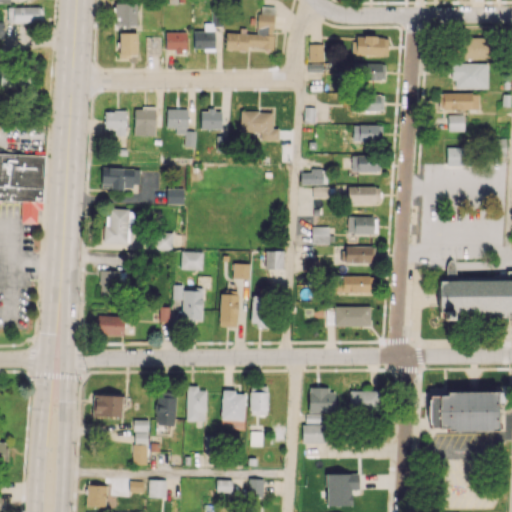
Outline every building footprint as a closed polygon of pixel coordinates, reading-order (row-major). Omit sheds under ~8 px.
[(136,25),(136,1),(114,1),(114,25),(136,25)] [(7,22),(42,22),(41,6),(7,6),(7,22)] [(273,6),(258,6),(257,33),(245,33),(245,31),(225,30),(225,49),(246,50),(246,47),(272,48),(273,6)] [(164,49),(174,49),(173,51),(186,52),(186,31),(165,31),(164,49)] [(136,55),(136,32),(118,32),(118,54),(136,55)] [(355,54),(386,55),(387,36),(355,35),(355,54)] [(145,54),(159,54),(159,36),(145,36),(145,54)] [(487,37),(458,37),(459,58),(487,58),(487,37)] [(307,61),(323,61),(323,43),(307,43),(307,61)] [(350,63),(351,80),(384,79),(384,62),(350,63)] [(487,62),(452,63),(452,88),(487,88),(487,62)] [(478,109),(478,92),(442,92),(441,109),(478,109)] [(383,94),(358,93),(357,111),(382,112),(383,94)] [(314,123),(314,107),(304,106),(303,122),(314,123)] [(133,107),(133,135),(154,135),(154,107),(133,107)] [(187,108),(166,108),(166,127),(174,127),(174,133),(184,134),(184,145),(194,146),(194,130),(186,130),(187,108)] [(200,129),(221,128),(221,109),(199,109),(200,129)] [(104,110),(103,129),(114,129),(114,135),(124,135),(125,111),(104,110)] [(277,139),(277,128),(272,128),(272,111),(239,110),(239,131),(259,132),(259,139),(277,139)] [(463,131),(463,114),(447,115),(447,131),(463,131)] [(381,124),(352,124),(352,140),(381,139),(381,124)] [(446,165),(462,165),(462,146),(446,147),(446,165)] [(0,173),(0,200),(20,201),(20,222),(36,222),(36,210),(42,210),(43,154),(0,153),(0,173)] [(350,171),(379,171),(379,154),(350,155),(350,171)] [(139,184),(139,168),(101,167),(100,188),(131,189),(131,184),(139,184)] [(321,184),(322,168),(309,167),(309,172),(299,171),(299,183),(321,184)] [(346,202),(379,202),(379,186),(347,185),(346,202)] [(311,186),(312,197),(328,197),(328,186),(311,186)] [(183,204),(183,188),(166,188),(166,204),(183,204)] [(128,208),(105,208),(104,242),(127,243),(128,208)] [(372,233),(373,216),(346,216),(346,233),(372,233)] [(327,243),(327,226),(310,226),(310,243),(327,243)] [(154,249),(171,249),(172,232),(154,232),(154,249)] [(373,246),(344,245),(344,262),(373,262),(373,246)] [(332,246),(319,246),(318,273),(332,273),(332,246)] [(179,269),(201,269),(202,251),(180,250),(179,269)] [(264,268),(282,268),(283,250),(265,250),(264,268)] [(249,278),(249,263),(232,262),(232,277),(249,278)] [(120,298),(121,270),(99,270),(99,298),(120,298)] [(437,280),(437,317),(450,317),(450,313),(511,312),(511,270),(506,271),(506,279),(437,280)] [(330,293),(371,292),(371,275),(329,276),(330,293)] [(172,299),(181,299),(181,284),(171,284),(172,299)] [(202,286),(182,286),(181,319),(201,319),(202,286)] [(219,291),(218,326),(236,326),(237,291),(219,291)] [(264,325),(265,297),(251,296),(250,324),(264,325)] [(333,305),(333,325),(369,325),(369,306),(333,305)] [(96,334),(122,335),(123,315),(96,314),(96,334)] [(205,390),(197,389),(197,385),(185,385),(185,421),(205,421),(205,390)] [(494,391),(445,391),(445,395),(428,395),(428,429),(494,429),(495,403),(505,403),(505,385),(494,385),(494,391)] [(267,386),(249,386),(249,414),(266,414),(267,386)] [(334,388),(307,389),(307,413),(334,412),(334,388)] [(221,390),(220,419),(243,420),(244,391),(221,390)] [(377,410),(378,390),(349,390),(348,410),(377,410)] [(175,393),(155,392),(154,424),(174,425),(175,393)] [(121,416),(121,394),(93,393),(93,416),(121,416)] [(133,443),(147,443),(147,419),(133,418),(133,443)] [(301,442),(325,442),(325,423),(301,424),(301,442)] [(146,464),(145,444),(131,444),(131,464),(146,464)] [(326,472),(325,505),(351,505),(351,494),(359,494),(360,473),(326,472)] [(247,496),(262,496),(262,478),(247,477),(247,496)] [(165,496),(165,479),(147,479),(147,496),(165,496)] [(215,491),(231,491),(232,479),(216,479),(215,491)] [(142,480),(128,480),(128,491),(142,492),(142,480)] [(104,506),(105,485),(86,484),(85,505),(104,506)]
